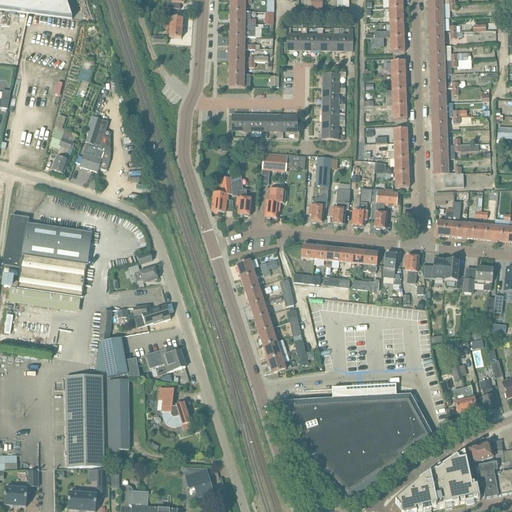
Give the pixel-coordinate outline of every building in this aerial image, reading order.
[(0,0),(0,10),(72,20),(65,0),(0,0)] [(171,0),(171,3),(167,2),(167,10),(180,11),(180,10),(180,5),(184,5),(184,0),(171,0)] [(251,0),(245,0),(230,0),(230,13),(245,13),(246,5),(251,5),(251,0)] [(322,9),(321,0),(311,0),(311,9),(322,9)] [(388,0),(389,4),(383,4),(383,10),(403,9),(402,0),(388,0)] [(443,20),(443,6),(428,6),(428,21),(443,20)] [(383,11),(372,11),(372,17),(389,17),(390,24),(403,24),(403,9),(383,10),(383,11)] [(245,13),(230,13),(230,25),(261,26),(266,26),(266,20),(255,20),(255,21),(245,20),(245,13)] [(31,131),(54,23),(29,18),(6,126),(31,131)] [(183,20),(173,19),(170,19),(170,24),(161,23),(161,29),(169,30),(169,38),(182,39),(183,20)] [(444,34),(443,20),(428,21),(429,35),(444,34)] [(404,38),(403,24),(390,24),(390,33),(374,33),(374,36),(371,36),(365,36),(365,40),(384,39),(390,39),(404,38)] [(81,64),(82,26),(64,25),(63,64),(81,64)] [(261,26),(230,25),(230,38),(252,38),(261,39),(261,26)] [(290,35),(290,29),(285,29),(285,36),(288,36),(287,52),(298,52),(298,51),(300,51),(301,36),(290,35)] [(307,29),(304,29),(302,29),(301,36),(300,51),(303,51),(303,52),(314,52),(314,51),(316,51),(317,36),(306,36),(307,29)] [(323,30),(320,30),(317,30),(317,36),(316,51),(319,52),(330,53),(330,52),(333,52),(333,36),(323,36),(323,30)] [(339,30),(336,30),(334,30),(334,36),(333,36),(333,52),(335,52),(335,53),(346,53),(346,52),(352,52),(352,53),(352,36),(339,36),(339,30)] [(444,48),(444,34),(429,35),(429,49),(444,48)] [(252,38),(230,38),(230,51),(245,51),(260,51),(260,46),(256,46),(252,46),(252,38)] [(404,53),(404,39),(404,38),(390,39),(391,54),(404,53)] [(365,40),(372,40),(372,50),(384,50),(384,39),(365,40)] [(445,62),(444,51),(451,51),(451,48),(444,48),(429,49),(430,63),(445,62)] [(245,51),(230,51),(229,64),(244,64),(245,51)] [(405,62),(391,63),(391,78),(405,77),(405,62)] [(430,77),(445,76),(445,62),(430,63),(430,77)] [(244,64),(229,64),(229,76),(250,77),(250,76),(244,76),(244,68),(249,68),(249,69),(254,69),(254,70),(268,70),(268,64),(249,64),(244,64)] [(346,78),(346,74),(339,74),(339,76),(323,76),(323,86),(324,86),(323,89),(339,89),(339,78),(346,78)] [(250,77),(229,76),(229,89),(250,89),(250,77)] [(446,90),(445,76),(430,77),(431,91),(446,90)] [(405,77),(391,78),(392,92),(406,92),(405,77)] [(279,78),(272,78),(270,78),(270,89),(278,89),(279,78)] [(339,90),(339,89),(323,89),(323,91),(322,102),(323,102),(323,105),(339,105),(339,94),(345,95),(345,90),(339,90)] [(431,105),(446,105),(446,90),(431,91),(431,105)] [(406,92),(392,92),(392,107),(406,107),(406,92)] [(474,103),(475,117),(485,117),(485,102),(474,103)] [(339,106),(339,105),(323,105),(323,107),(322,107),(322,118),(323,118),(323,121),(338,121),(339,111),(345,111),(345,106),(339,106)] [(432,119),(447,119),(446,105),(431,105),(432,119)] [(406,107),(392,107),(393,122),(407,121),(406,107)] [(249,116),(248,116),(238,116),(238,117),(233,117),(233,116),(232,116),(232,132),(246,133),(246,139),(250,139),(251,133),(252,117),(249,117),(249,116)] [(265,117),(254,116),(255,117),(252,117),(251,133),(262,133),(262,139),(267,140),(267,133),(268,133),(268,117),(265,117)] [(92,117),(86,134),(89,135),(86,143),(94,145),(95,144),(102,147),(110,122),(92,117)] [(281,117),(271,117),(271,118),(268,117),(268,133),(278,133),(278,140),(283,140),(283,133),(284,133),(284,118),(281,118),(281,117)] [(294,140),(299,140),(299,133),(297,133),(297,117),(287,117),(287,118),(284,118),(284,133),(294,133),(294,140)] [(447,133),(447,119),(432,119),(432,133),(447,133)] [(338,122),(338,121),(323,121),(323,124),(322,124),(322,134),(323,134),(323,140),(322,140),(338,141),(338,127),(345,127),(345,125),(345,122),(338,122)] [(61,140),(63,135),(49,129),(43,144),(60,151),(52,172),(63,176),(68,162),(64,160),(68,150),(70,151),(72,144),(61,140)] [(498,140),(511,140),(511,129),(498,129),(498,140)] [(407,130),(393,131),(394,140),(394,145),(408,145),(407,130)] [(448,147),(447,133),(432,133),(433,147),(448,147)] [(102,160),(105,151),(87,145),(80,168),(97,173),(102,160)] [(389,146),(388,146),(388,153),(394,152),(394,160),(408,160),(408,145),(394,145),(389,146)] [(448,161),(448,147),(433,147),(433,162),(448,161)] [(287,158),(264,155),(262,171),(286,173),(287,158)] [(318,159),(316,187),(329,188),(329,182),(330,170),(331,161),(331,160),(318,159)] [(408,160),(394,160),(395,175),(409,174),(408,160)] [(448,169),(448,161),(433,162),(434,176),(444,176),(449,175),(448,169)] [(374,174),(391,174),(391,165),(374,164),(374,174)] [(363,165),(362,178),(371,178),(372,166),(363,165)] [(409,189),(409,174),(395,175),(395,190),(409,189)] [(231,179),(232,196),(232,198),(237,198),(236,208),(238,209),(238,216),(251,217),(252,201),(246,200),(247,192),(247,191),(242,191),(241,178),(231,179)] [(214,194),(212,213),(225,214),(226,202),(228,202),(228,196),(232,196),(231,179),(221,180),(222,195),(214,194)] [(286,192),(268,190),(267,203),(266,203),(265,218),(277,219),(278,213),(279,213),(280,206),(285,206),(286,192)] [(367,213),(368,205),(370,205),(372,191),(361,190),(359,212),(353,212),(352,227),(364,228),(365,221),(367,222),(367,213)] [(349,211),(350,192),(349,192),(337,191),(336,205),(338,205),(337,210),(331,209),(330,218),(333,218),(332,225),(344,226),(345,211),(349,211)] [(398,194),(385,193),(378,192),(374,229),(386,230),(387,215),(384,215),(385,207),(396,207),(398,194)] [(324,201),(316,200),(315,208),(310,207),(309,216),(312,216),(311,223),(323,224),(324,209),(323,208),(324,201)] [(459,224),(461,204),(453,204),(453,211),(452,217),(450,238),(465,240),(466,225),(459,224)] [(452,217),(453,211),(447,210),(446,223),(437,222),(436,237),(450,238),(452,217)] [(29,220),(12,216),(1,279),(5,280),(4,288),(67,297),(65,312),(79,314),(80,306),(76,305),(76,298),(82,299),(84,283),(86,267),(87,267),(88,267),(87,267),(92,234),(28,225),(29,220)] [(480,226),(466,225),(465,240),(479,241),(480,226)] [(495,228),(494,227),(480,226),(479,241),(493,242),(495,228)] [(509,229),(508,229),(495,228),(493,242),(508,244),(509,229)] [(315,248),(303,246),(301,260),(314,261),(315,248)] [(327,249),(315,248),(314,261),(326,262),(327,249)] [(338,270),(339,263),(340,250),(327,249),(326,262),(325,268),(338,270)] [(353,252),(340,250),(339,263),(352,265),(353,252)] [(365,253),(353,252),(352,265),(364,266),(365,253)] [(376,274),(377,264),(378,254),(365,253),(364,266),(363,273),(376,274)] [(138,258),(140,266),(153,262),(150,254),(138,258)] [(386,255),(384,270),(385,270),(384,279),(394,280),(394,272),(395,272),(397,257),(398,256),(386,255)] [(417,273),(418,269),(419,259),(407,257),(405,272),(408,272),(407,285),(416,286),(417,273)] [(447,261),(434,260),(432,281),(445,282),(447,261)] [(250,261),(236,266),(241,279),(255,275),(250,261)] [(262,273),(269,271),(277,268),(275,261),(260,266),(262,273)] [(459,263),(447,261),(445,282),(457,283),(459,263)] [(143,285),(158,280),(154,268),(134,274),(137,282),(142,281),(143,285)] [(492,284),(492,280),(493,270),(477,269),(477,276),(476,275),(476,277),(476,278),(476,283),(484,283),(484,292),(491,292),(492,284)] [(511,270),(506,270),(503,294),(504,294),(511,294),(511,270)] [(269,271),(262,273),(264,280),(271,278),(269,271)] [(255,275),(241,279),(245,293),(259,288),(255,275)] [(310,278),(295,276),(294,284),(309,286),(310,278)] [(320,279),(310,278),(309,286),(320,287),(320,279)] [(339,289),(339,281),(324,279),(323,287),(339,289)] [(349,290),(350,282),(339,281),(339,289),(349,290)] [(473,281),(464,281),(463,294),(472,295),(473,281)] [(283,296),(291,294),(288,282),(280,284),(283,296)] [(368,292),(369,284),(353,282),(353,290),(368,292)] [(368,292),(378,293),(379,285),(369,284),(368,292)] [(259,288),(245,293),(249,307),(263,302),(259,288)] [(388,300),(388,303),(402,303),(402,289),(394,290),(395,299),(388,300)] [(286,308),(293,307),(294,307),(291,294),(283,296),(286,308)] [(495,297),(493,315),(502,316),(503,302),(503,298),(495,297)] [(487,299),(485,312),(493,313),(495,300),(487,299)] [(263,302),(249,307),(254,320),(268,316),(263,302)] [(149,307),(133,309),(134,317),(138,329),(145,327),(153,324),(154,325),(161,323),(171,320),(167,307),(157,310),(151,312),(149,307)] [(128,311),(117,312),(118,319),(129,318),(128,311)] [(101,312),(99,333),(110,334),(112,313),(101,312)] [(290,326),(298,324),(295,312),(287,314),(290,326)] [(3,333),(11,334),(13,316),(5,315),(3,333)] [(268,316),(254,320),(258,334),(272,329),(268,316)] [(290,326),(293,338),(301,337),(298,324),(290,326)] [(272,329),(258,334),(263,347),(277,343),(272,329)] [(99,345),(96,372),(107,374),(107,379),(128,375),(122,339),(101,343),(101,345),(99,345)] [(297,356),(305,354),(302,342),(294,344),(297,356)] [(277,343),(263,347),(267,361),(281,356),(277,343)] [(174,353),(173,348),(153,354),(157,367),(157,368),(164,365),(167,374),(186,369),(180,351),(174,353)] [(493,372),(495,381),(503,378),(498,362),(496,363),(493,352),(488,353),(491,365),(493,372)] [(308,367),(305,355),(305,354),(297,356),(299,363),(297,364),(298,369),(308,367)] [(281,356),(267,361),(272,375),(286,371),(281,356)] [(459,363),(450,366),(455,383),(463,380),(459,363)] [(507,400),(511,398),(511,374),(509,375),(511,383),(503,385),(505,392),(504,393),(505,395),(506,395),(507,400)] [(68,468),(104,469),(103,378),(66,378),(68,468)] [(108,451),(129,451),(127,381),(106,382),(108,451)] [(492,389),(489,390),(487,382),(481,383),(482,391),(484,399),(480,400),(483,415),(490,413),(491,414),(495,413),(495,412),(497,412),(494,397),(493,397),(492,389)] [(446,383),(440,384),(443,395),(449,394),(448,391),(446,383)] [(471,388),(453,392),(456,403),(455,403),(457,415),(477,410),(474,399),(473,399),(471,388)] [(178,427),(182,426),(184,433),(193,430),(185,404),(176,407),(176,409),(172,408),(174,391),(160,390),(159,402),(162,402),(161,413),(163,414),(162,416),(163,417),(163,418),(163,419),(163,420),(164,421),(165,423),(166,425),(169,427),(170,427),(172,428),(174,428),(176,428),(178,427)] [(333,401),(283,403),(296,442),(299,445),(298,446),(299,447),(299,448),(327,479),(328,478),(348,499),(382,476),(383,477),(403,464),(400,456),(412,448),(414,451),(433,438),(410,397),(397,397),(397,392),(364,394),(365,399),(340,400),(339,390),(333,390),(333,401)] [(453,409),(446,410),(447,411),(448,417),(455,415),(453,409)] [(500,497),(511,495),(511,462),(505,464),(501,441),(494,443),(497,464),(500,497)] [(472,468),(473,467),(472,464),(493,459),(490,445),(469,451),(470,455),(472,468)] [(420,482),(396,502),(402,509),(402,511),(421,511),(480,500),(477,487),(477,484),(472,485),(466,452),(425,478),(420,482)] [(0,470),(16,470),(16,456),(0,456),(0,470)] [(485,500),(500,497),(497,464),(473,467),(472,468),(472,469),(473,469),(475,479),(481,478),(485,500)] [(194,475),(185,478),(189,489),(195,487),(203,485),(206,494),(208,502),(216,499),(207,471),(193,470),(194,475)] [(98,489),(107,489),(107,471),(98,471),(98,489)] [(30,488),(38,488),(38,472),(30,472),(30,488)] [(123,492),(122,492),(121,509),(120,511),(177,511),(178,511),(147,509),(148,494),(133,493),(133,491),(132,490),(132,489),(131,488),(130,488),(129,488),(128,487),(123,487),(123,492)] [(26,508),(27,490),(6,489),(4,507),(26,508)] [(68,511),(72,511),(95,511),(97,496),(70,494),(68,511)]
